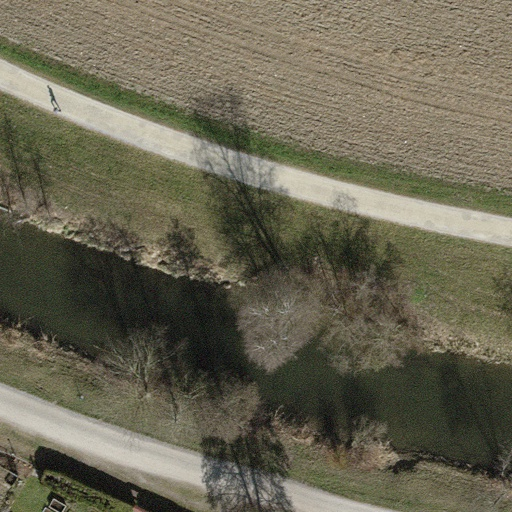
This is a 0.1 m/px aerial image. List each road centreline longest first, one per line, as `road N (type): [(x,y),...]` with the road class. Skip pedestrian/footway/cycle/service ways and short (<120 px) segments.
road 1 (track): [(0,71),(192,148),(341,194),(511,230)]
road 2 (track): [(314,511),(0,398)]
